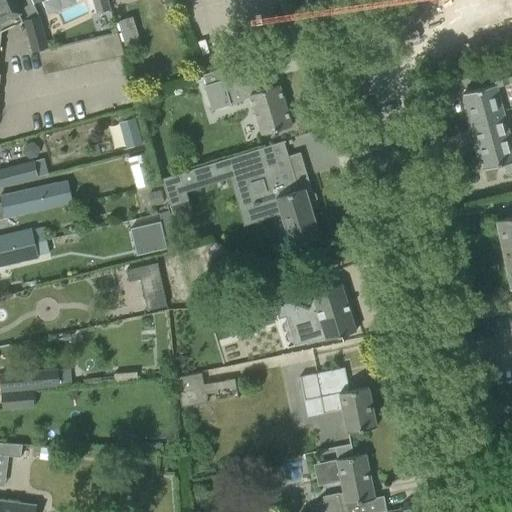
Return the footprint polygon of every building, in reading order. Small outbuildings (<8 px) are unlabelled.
[(0,0),(0,81),(1,75),(0,74),(0,45),(1,31),(23,21),(23,20),(20,13),(21,12),(15,0),(0,0)] [(92,0),(96,13),(111,9),(108,0),(92,0)] [(38,16),(23,20),(23,21),(32,52),(39,50),(47,49),(38,16)] [(140,41),(132,16),(117,21),(125,46),(140,41)] [(103,35),(108,58),(124,54),(117,32),(103,35)] [(92,38),(97,61),(108,58),(103,35),(92,38)] [(92,38),(81,40),(87,63),(97,61),(92,38)] [(70,43),(76,66),(87,63),(81,40),(70,43)] [(60,45),(65,68),(76,66),(70,43),(60,45)] [(49,48),(55,71),(65,68),(60,45),(49,48)] [(39,50),(44,73),(55,71),(49,48),(47,49),(39,50)] [(233,66),(203,75),(206,85),(205,86),(212,109),(224,106),(251,97),(262,134),(272,131),(292,125),(279,85),(257,92),(251,72),(236,77),(233,67),(233,66)] [(495,84),(463,93),(473,131),(511,120),(511,75),(494,80),(495,84)] [(511,120),(473,131),(483,169),(511,160),(511,173),(510,174),(511,181),(511,120)] [(140,131),(125,136),(128,147),(143,142),(140,131)] [(285,140),(209,164),(210,165),(212,172),(222,169),(222,171),(232,168),(244,208),(277,197),(283,219),(279,220),(286,244),(291,242),(292,246),(301,243),(320,238),(310,205),(316,204),(300,152),(288,156),(284,142),(286,142),(285,140)] [(157,185),(149,153),(128,158),(137,190),(157,185)] [(31,161),(0,169),(0,187),(47,174),(43,160),(32,163),(31,161)] [(180,173),(162,179),(170,205),(171,205),(181,202),(176,186),(183,184),(180,174),(180,173)] [(58,205),(53,184),(0,196),(5,217),(46,208),(58,205)] [(161,189),(151,191),(154,204),(164,202),(161,189)] [(502,247),(511,245),(511,216),(496,220),(502,247)] [(147,239),(149,252),(167,248),(160,221),(130,228),(133,242),(147,239)] [(0,250),(35,242),(31,229),(0,236),(0,250)] [(35,242),(0,250),(0,266),(38,256),(35,242)] [(203,245),(180,248),(181,259),(167,261),(168,273),(206,269),(203,245)] [(511,245),(502,247),(511,289),(511,288),(511,245)] [(167,305),(157,262),(126,269),(128,281),(140,279),(147,309),(167,305)] [(303,311),(315,348),(331,343),(329,339),(355,330),(341,284),(319,291),(315,279),(296,285),(271,292),(279,318),(303,311)] [(256,297),(236,304),(241,321),(262,314),(256,297)] [(172,360),(158,361),(159,374),(174,373),(172,360)] [(349,390),(344,367),(299,376),(304,400),(312,399),(314,411),(322,409),(323,413),(324,413),(324,412),(342,408),(348,433),(377,427),(369,386),(349,390)] [(125,371),(114,372),(115,381),(126,381),(125,371)] [(0,374),(1,390),(29,388),(27,372),(0,374)] [(177,377),(183,406),(238,395),(234,377),(204,383),(202,372),(177,377)] [(28,389),(0,392),(2,409),(34,406),(33,389),(28,389)] [(134,442),(135,435),(118,434),(117,446),(134,447),(134,449),(162,450),(163,443),(134,442)] [(0,453),(20,456),(22,444),(0,442),(0,453)] [(336,459),(314,464),(318,485),(341,480),(343,492),(346,505),(375,499),(375,497),(366,453),(336,459)] [(318,506),(318,511),(342,511),(339,493),(323,496),(318,506)] [(0,498),(0,511),(35,511),(37,504),(0,498)]
